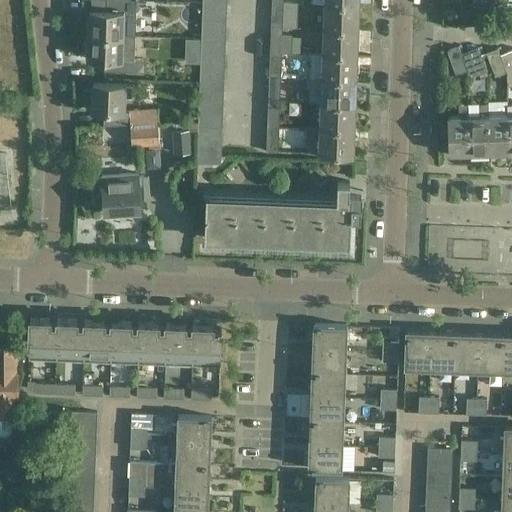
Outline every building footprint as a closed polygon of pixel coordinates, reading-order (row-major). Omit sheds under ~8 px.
[(90,0),(90,1),(89,33),(123,35),(135,35),(136,10),(137,10),(137,0),(90,0)] [(283,2),(271,1),(271,26),(282,27),(293,27),(294,2),(283,2)] [(359,5),(325,4),(324,29),(358,30),(359,5)] [(226,7),(203,7),(203,19),(226,19),(226,7)] [(226,19),(203,19),(202,31),(225,32),(226,19)] [(282,27),(271,26),(270,51),(281,51),(281,52),(292,53),(293,35),(282,34),(282,27)] [(358,30),(324,29),(323,53),(357,55),(358,30)] [(225,32),(202,31),(201,43),(225,44),(225,32)] [(123,35),(89,33),(88,58),(105,59),(104,70),(146,72),(146,58),(122,57),(123,35)] [(225,44),(201,43),(201,55),(224,56),(225,44)] [(461,53),(459,46),(447,50),(455,69),(465,65),(461,53)] [(487,70),(478,47),(461,53),(465,65),(470,77),(487,70)] [(501,55),(498,48),(487,52),(496,76),(507,72),(501,55)] [(281,51),(270,51),(269,76),(280,77),(281,52),(281,51)] [(511,51),(501,55),(507,72),(508,85),(511,85),(511,51)] [(357,55),(323,53),(322,78),(356,79),(357,55)] [(224,56),(201,55),(200,67),(224,68),(224,56)] [(224,68),(200,67),(200,79),(223,80),(224,68)] [(280,77),(269,76),(268,101),(280,101),(280,77)] [(356,79),(322,78),(321,103),(355,104),(356,79)] [(223,80),(200,79),(199,91),(223,92),(223,80)] [(105,111),(104,125),(131,123),(158,121),(157,107),(130,109),(130,112),(124,111),(125,96),(132,96),(133,84),(93,82),(92,110),(105,111)] [(223,92),(199,91),(199,103),(222,104),(223,92)] [(280,101),(268,101),(267,126),(279,126),(280,101)] [(222,104),(199,103),(198,115),(222,116),(222,104)] [(321,103),(320,127),(320,128),(354,129),(355,104),(321,103)] [(469,152),(468,115),(467,103),(458,104),(459,115),(449,116),(450,153),(451,153),(451,155),(457,155),(457,153),(469,152)] [(489,114),(489,104),(479,104),(479,115),(468,115),(469,152),(489,152),(487,114),(489,114)] [(509,151),(507,114),(489,114),(487,114),(489,152),(509,151)] [(222,116),(198,115),(197,127),(221,128),(222,116)] [(159,141),(158,121),(131,123),(132,142),(159,141)] [(279,126),(267,126),(266,151),(278,151),(279,126)] [(354,129),(320,128),(320,127),(309,126),(308,152),(319,152),(319,153),(353,154),(354,129)] [(221,128),(197,127),(197,163),(221,163),(221,128)] [(102,175),(103,187),(104,213),(141,210),(140,198),(145,197),(143,175),(138,176),(138,173),(102,175)] [(206,195),(206,196),(204,238),(222,239),(222,234),(233,234),(233,239),(251,240),(251,235),(262,235),(262,240),(280,241),(280,236),(291,236),(291,241),(309,242),(309,237),(320,237),(320,242),(338,243),(338,238),(349,238),(348,243),(350,243),(351,216),(361,216),(361,204),(363,204),(363,191),(349,190),(350,181),(337,180),(336,206),(322,206),(323,199),(308,198),(308,205),(294,205),(294,198),(279,197),(279,204),(265,203),(265,197),(250,196),(250,203),(236,202),(237,196),(221,195),(221,202),(207,201),(208,195),(206,195)] [(50,318),(30,318),(29,358),(56,359),(58,324),(57,324),(49,324),(50,318)] [(77,320),(57,319),(57,324),(58,324),(56,359),(84,360),(85,325),(84,325),(77,325),(77,320)] [(104,321),(84,320),(84,325),(85,325),(84,360),(111,361),(112,326),(111,326),(104,326),(104,321)] [(131,322),(111,321),(111,326),(112,326),(111,361),(138,362),(139,327),(138,327),(131,327),(131,322)] [(158,323),(139,322),(138,327),(139,327),(138,362),(165,363),(166,328),(158,328),(158,323)] [(186,324),(166,323),(166,328),(165,363),(192,364),(194,329),(193,329),(185,329),(186,324)] [(213,325),(193,324),(193,329),(194,329),(192,364),(220,365),(221,329),(220,329),(220,330),(212,330),(213,325)] [(347,325),(313,324),(313,347),(346,349),(347,325)] [(407,331),(407,351),(406,365),(430,366),(431,332),(407,331)] [(455,333),(431,332),(430,366),(454,366),(455,333)] [(479,334),(455,333),(454,366),(478,367),(479,334)] [(503,335),(479,334),(478,367),(502,368),(503,335)] [(511,334),(503,335),(502,368),(511,368),(511,334)] [(383,341),(383,350),(399,351),(399,342),(383,341)] [(0,435),(0,436),(8,436),(13,431),(13,416),(15,416),(15,399),(19,399),(19,393),(18,372),(17,347),(0,346),(0,435)] [(346,349),(313,347),(312,371),(345,373),(346,349)] [(399,351),(383,350),(382,361),(399,362),(399,351)] [(345,373),(312,371),(311,395),(345,397),(345,373)] [(55,384),(35,383),(35,390),(55,391),(55,384)] [(75,385),(55,384),(55,391),(75,392),(75,385)] [(103,386),(83,385),(82,392),(102,393),(103,386)] [(130,387),(110,386),(110,393),(129,394),(130,387)] [(157,388),(137,387),(137,394),(157,395),(157,388)] [(184,389),(164,388),(164,395),(184,396),(184,389)] [(381,388),(380,398),(396,399),(397,389),(381,388)] [(211,390),(191,389),(191,396),(211,397),(211,390)] [(345,397),(311,395),(310,419),(344,421),(345,397)] [(418,411),(428,412),(429,396),(419,395),(418,411)] [(439,396),(429,396),(428,412),(438,412),(439,396)] [(466,413),(476,414),(477,398),(467,397),(466,413)] [(396,399),(380,398),(380,408),(396,409),(396,399)] [(487,398),(477,398),(476,414),(486,414),(487,398)] [(97,411),(73,410),(73,423),(97,423),(97,411)] [(178,415),(177,439),(211,440),(212,416),(178,415)] [(344,421),(310,419),(309,443),(343,445),(344,421)] [(97,423),(73,423),(73,435),(97,436),(97,423)] [(148,428),(132,427),(132,437),(148,438),(148,428)] [(97,436),(73,435),(72,447),(96,448),(97,436)] [(379,436),(378,446),(394,447),(395,437),(379,436)] [(148,438),(132,437),(131,447),(147,448),(148,438)] [(211,440),(177,439),(176,463),(210,464),(211,440)] [(463,439),(462,449),(492,451),(492,444),(478,443),(479,439),(463,439)] [(343,445),(309,443),(308,468),(342,469),(343,445)] [(394,447),(378,446),(378,456),(394,457),(394,447)] [(96,448),(72,447),(72,460),(96,461),(96,448)] [(427,447),(426,459),(451,460),(451,448),(427,447)] [(492,451),(462,449),(462,459),(500,460),(500,451),(492,451)] [(451,460),(426,459),(426,471),(450,472),(451,460)] [(96,461),(72,460),(71,472),(95,473),(96,461)] [(163,462),(131,461),(130,485),(146,486),(162,486),(163,462)] [(210,464),(176,463),(175,487),(209,488),(210,464)] [(450,472),(426,471),(425,484),(450,485),(450,472)] [(95,473),(71,472),(71,485),(95,485),(95,473)] [(316,476),(315,500),(348,501),(349,477),(316,476)] [(450,485),(425,484),(425,496),(449,497),(450,485)] [(95,485),(71,485),(70,497),(94,498),(95,485)] [(146,486),(130,485),(129,495),(145,496),(146,486)] [(208,511),(209,488),(175,487),(174,511),(199,511),(208,511)] [(461,487),(460,497),(476,498),(477,488),(461,487)] [(376,492),(376,502),(392,503),(392,493),(376,492)] [(449,497),(425,496),(424,509),(449,510),(449,497)] [(94,498),(70,497),(70,509),(94,510),(94,498)] [(476,498),(460,497),(460,507),(476,508),(476,498)] [(511,511),(511,499),(504,499),(503,511),(511,511)] [(347,511),(348,501),(315,500),(314,511),(347,511)] [(391,511),(392,503),(376,502),(375,511),(391,511)]
